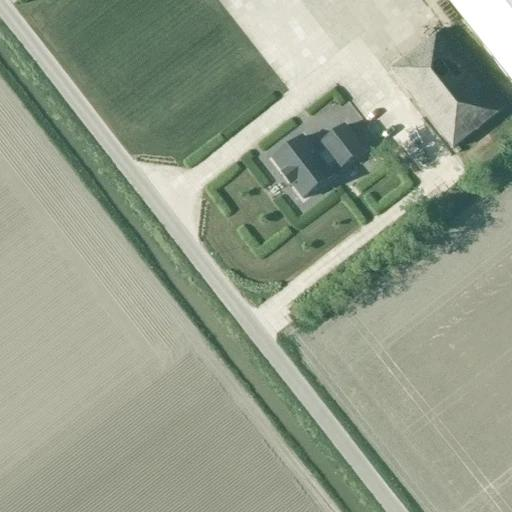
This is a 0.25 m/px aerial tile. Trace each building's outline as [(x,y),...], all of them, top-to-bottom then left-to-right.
[(395,23),(409,15),(400,0),(386,8),(395,23)] [(511,0),(451,0),(511,79),(511,0)] [(447,29),(391,71),(453,152),(509,109),(447,29)] [(303,138),(273,161),(284,174),(283,175),(292,188),(293,187),(299,195),(303,200),(334,177),(330,171),(337,165),(341,171),(365,152),(345,127),(322,145),(325,150),(318,156),(303,138)] [(398,166),(410,176),(418,166),(406,157),(398,166)]
